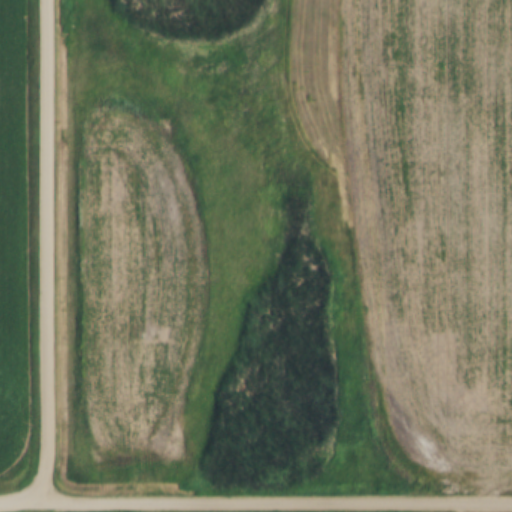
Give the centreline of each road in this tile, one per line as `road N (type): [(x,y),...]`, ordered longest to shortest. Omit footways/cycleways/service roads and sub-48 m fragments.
road 1 (residential): [(42,0),(41,501)]
road 2 (track): [(41,501),(511,501)]
